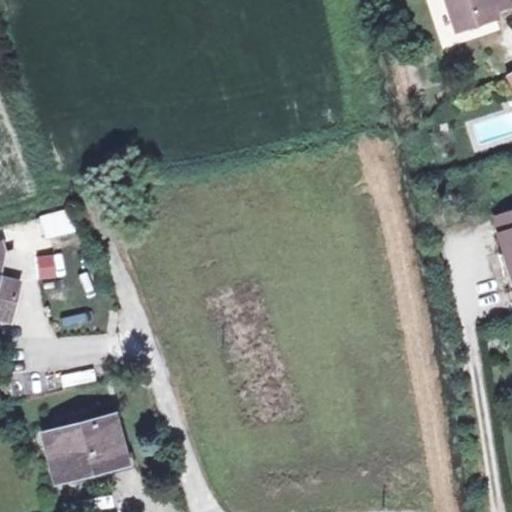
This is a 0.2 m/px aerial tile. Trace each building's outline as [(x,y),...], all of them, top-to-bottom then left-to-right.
[(450,23),(454,33),(494,20),(491,12),(507,7),(504,0),(442,0),(445,9),(450,23)] [(450,23),(445,9),(440,11),(444,25),(450,23)] [(63,231),(79,228),(73,210),(58,214),(63,231)] [(511,268),(511,229),(501,233),(511,268)] [(0,311),(16,316),(26,280),(1,272),(6,256),(10,245),(7,234),(0,235),(0,311)] [(35,257),(38,279),(55,276),(52,255),(35,257)] [(56,480),(127,455),(110,409),(39,434),(56,480)]
